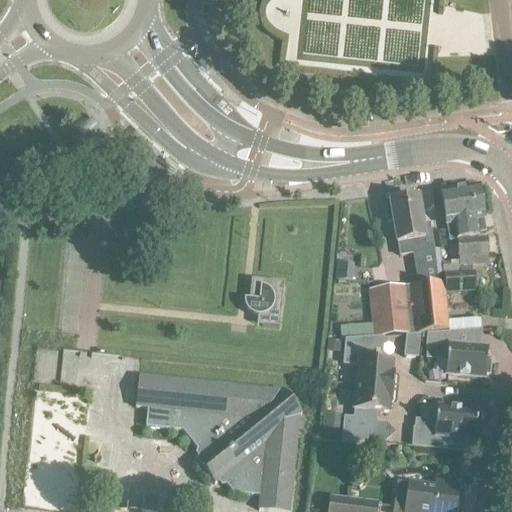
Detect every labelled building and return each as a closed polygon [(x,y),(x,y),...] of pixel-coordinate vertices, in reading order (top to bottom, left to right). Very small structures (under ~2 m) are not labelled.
[(450,265),(442,265),(444,276),(473,275),(473,268),(488,268),(486,239),(481,239),(481,235),(485,235),(477,188),(457,192),(460,208),(462,208),(463,215),(457,216),(459,225),(464,224),(467,241),(458,243),(459,263),(450,264),(450,265)] [(457,192),(441,194),(449,244),(458,243),(467,241),(464,224),(459,225),(457,216),(463,215),(462,208),(460,208),(457,192)] [(391,210),(386,210),(388,224),(393,223),(397,245),(399,259),(413,256),(435,252),(432,239),(430,228),(430,225),(422,226),(417,200),(390,204),(391,210)] [(337,265),(336,282),(352,283),(353,266),(337,265)] [(475,275),(473,275),(444,276),(445,284),(445,295),(476,293),(475,275)] [(246,302),(244,302),(244,308),(247,313),(252,317),(257,319),(257,323),(257,327),(278,329),(283,285),(251,281),(249,302),(246,302)] [(443,286),(410,288),(413,337),(446,335),(443,286)] [(413,337),(410,288),(369,290),(372,339),(384,339),(413,337)] [(452,349),(453,335),(423,338),(422,353),(423,353),(423,362),(439,363),(439,361),(443,361),(442,378),(481,381),(482,377),(485,377),(486,364),(483,364),(484,351),(452,349)] [(420,337),(408,339),(406,358),(419,359),(420,337)] [(344,346),(343,366),(357,367),(357,370),(355,386),(390,389),(391,376),(388,376),(389,365),(381,364),(384,339),(372,339),(345,342),(344,346)] [(328,344),(327,354),(340,354),(341,345),(328,344)] [(287,511),(297,417),(299,415),(281,392),(278,394),(137,379),(134,409),(146,410),(144,429),(181,433),(200,457),(194,462),(213,486),(220,480),(232,495),(259,498),(257,511),(287,511)] [(344,419),(342,442),(343,442),(371,445),(372,424),(370,424),(371,415),(371,414),(377,414),(386,415),(386,405),(389,406),(390,389),(355,386),(353,420),(344,419)] [(477,417),(473,417),(474,413),(434,410),(433,426),(429,426),(429,424),(413,423),(412,432),(411,431),(410,451),(439,453),(440,440),(472,442),(473,429),(476,430),(477,417)] [(323,415),(322,431),(340,432),(341,416),(323,415)] [(359,474),(353,474),(348,477),(348,484),(352,489),(359,489),(364,485),(365,478),(359,474)] [(409,500),(396,498),(393,511),(453,511),(456,493),(410,486),(409,500)] [(157,511),(159,498),(143,496),(140,511),(157,511)] [(377,511),(378,505),(329,499),(327,511),(377,511)]
